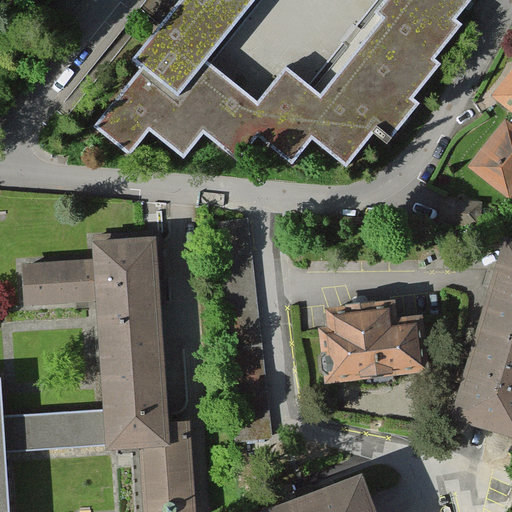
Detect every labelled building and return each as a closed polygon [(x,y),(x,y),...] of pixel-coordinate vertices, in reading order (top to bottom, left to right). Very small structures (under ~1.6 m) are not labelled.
[(184,0),(128,71),(137,78),(93,132),(128,160),(148,135),(183,163),(202,140),(237,169),(257,145),(292,173),(312,147),(347,175),(374,141),(387,151),(415,117),(409,113),(439,76),(433,72),(461,38),(452,31),(476,0),(184,0)] [(511,64),(493,84),(511,101),(511,64)] [(511,123),(504,118),(468,165),(511,198),(511,123)] [(251,218),(218,219),(221,298),(255,296),(251,218)] [(511,229),(505,228),(478,319),(511,328),(511,229)] [(98,301),(103,404),(106,447),(132,445),(135,511),(192,511),(187,414),(168,415),(158,233),(95,236),(96,255),(21,259),(23,305),(98,301)] [(394,296),(327,298),(330,379),(427,376),(425,311),(395,312),(394,296)] [(511,328),(478,319),(451,405),(511,423),(511,328)] [(106,447),(103,404),(1,410),(0,383),(0,511),(11,511),(9,452),(106,447)] [(382,511),(366,462),(248,501),(251,511),(382,511)]
